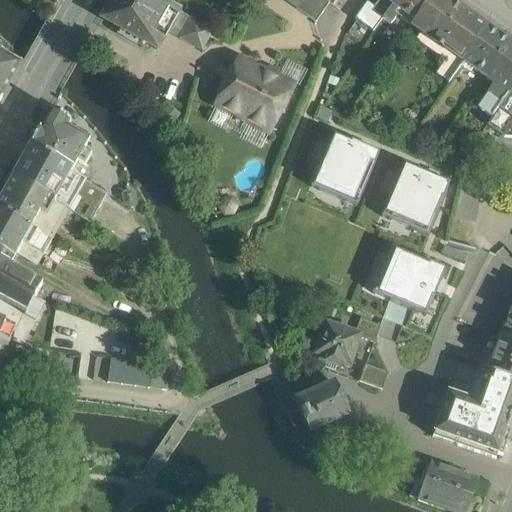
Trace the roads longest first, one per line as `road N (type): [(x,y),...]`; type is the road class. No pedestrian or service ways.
road 1 (unknown): [(404,439),(407,386),(511,206)]
road 2 (residential): [(334,377),(404,439),(511,478)]
road 3 (residential): [(83,0),(0,153)]
